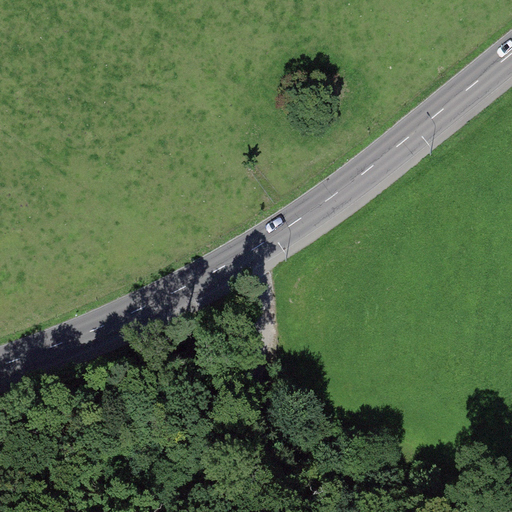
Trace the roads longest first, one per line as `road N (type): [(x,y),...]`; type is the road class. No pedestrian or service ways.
road 1 (secondary): [(0,368),(143,308),(260,246),(356,182),(511,55)]
road 2 (track): [(305,511),(273,440),(255,362),(267,327),(260,246)]
